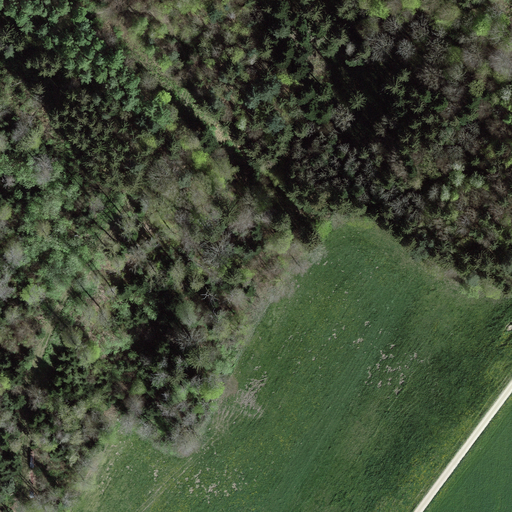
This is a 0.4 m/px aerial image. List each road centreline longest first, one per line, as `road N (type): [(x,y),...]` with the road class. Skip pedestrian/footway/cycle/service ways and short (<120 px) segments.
road 1 (track): [(23,511),(31,386),(63,293),(183,110),(190,71),(167,22),(130,9),(0,49)]
road 2 (unclassified): [(416,511),(511,384)]
